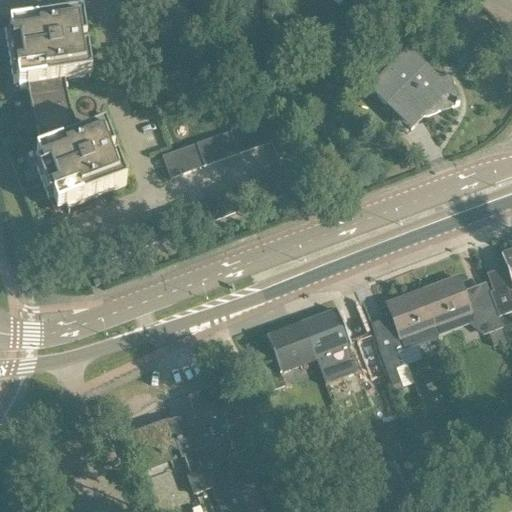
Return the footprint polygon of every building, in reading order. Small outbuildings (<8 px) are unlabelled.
[(186,10),(170,4),(164,17),(180,23),(186,10)] [(28,102),(66,96),(64,82),(85,78),(80,47),(85,46),(81,21),(18,31),(17,24),(16,24),(19,43),(10,44),(10,45),(6,46),(12,79),(15,79),(16,80),(25,79),(28,102)] [(360,63),(372,53),(362,40),(349,50),(360,63)] [(407,53),(393,67),(369,93),(410,133),(421,122),(458,108),(449,84),(442,86),(407,53)] [(39,144),(75,130),(70,113),(66,96),(28,102),(31,114),(36,132),(39,144)] [(260,148),(272,144),(263,121),(252,125),(260,148)] [(249,152),(260,148),(252,125),(241,130),(249,152)] [(75,130),(39,144),(42,150),(48,166),(39,169),(39,170),(36,172),(48,203),(51,202),(52,203),(61,200),(68,218),(69,218),(66,211),(126,188),(117,164),(111,166),(100,136),(80,144),(75,130)] [(238,157),(249,152),(241,130),(229,134),(238,157)] [(227,161),(238,157),(229,134),(218,138),(227,161)] [(215,165),(227,161),(218,138),(207,143),(215,165)] [(204,170),(215,165),(207,143),(196,147),(204,170)] [(193,174),(204,170),(196,147),(184,151),(193,174)] [(182,178),(193,174),(184,151),(173,156),(182,178)] [(170,183),(182,178),(173,156),(162,160),(170,183)] [(271,178),(279,199),(290,194),(283,174),(271,178)] [(268,203),(279,199),(271,178),(260,183),(268,203)] [(257,207),(268,203),(260,183),(249,187),(257,207)] [(245,211),(257,207),(249,187),(238,191),(245,211)] [(234,216),(245,211),(238,191),(226,195),(234,216)] [(223,220),(234,216),(226,195),(215,200),(223,220)] [(212,224),(223,220),(215,200),(204,204),(212,224)] [(200,228),(212,224),(204,204),(193,208),(200,228)] [(189,232),(200,228),(193,208),(181,212),(189,232)] [(178,237),(189,232),(181,212),(170,216),(178,237)] [(167,241),(178,237),(170,216),(159,221),(167,241)] [(155,245),(167,241),(159,221),(148,225),(155,245)] [(144,249),(155,245),(148,225),(136,229),(144,249)] [(133,254),(144,249),(136,229),(125,233),(133,254)] [(121,258),(133,254),(125,233),(114,238),(121,258)] [(110,262),(121,258),(114,238),(102,242),(110,262)] [(99,266),(110,262),(102,242),(91,246),(99,266)] [(88,271),(99,266),(91,246),(80,250),(88,271)] [(511,255),(500,260),(510,288),(489,296),(492,305),(502,331),(507,343),(511,357),(511,255)] [(422,296),(435,332),(466,320),(471,318),(457,282),(422,296)] [(407,343),(435,332),(422,296),(386,309),(390,320),(394,330),(373,338),(375,342),(373,342),(390,386),(391,388),(400,385),(395,372),(402,370),(396,355),(410,350),(407,343)] [(502,331),(492,305),(476,311),(486,337),(488,336),(502,331)] [(351,350),(337,315),(302,329),(315,364),(325,390),(359,377),(349,351),(351,350)] [(280,378),(315,364),(302,329),(266,342),(280,378)] [(493,348),(507,343),(502,331),(488,336),(493,348)] [(372,339),(355,346),(373,392),(390,386),(373,342),(372,339)] [(283,378),(269,384),(273,393),(287,387),(283,378)] [(210,495),(223,490),(222,488),(252,477),(219,390),(199,398),(205,413),(163,428),(162,426),(127,439),(141,475),(171,463),(175,454),(178,453),(181,462),(183,461),(190,478),(186,480),(193,499),(209,493),(210,495)] [(463,442),(443,460),(453,471),(473,453),(463,442)] [(379,479),(384,494),(399,489),(393,473),(379,479)] [(334,502),(343,497),(336,481),(327,485),(334,502)]
